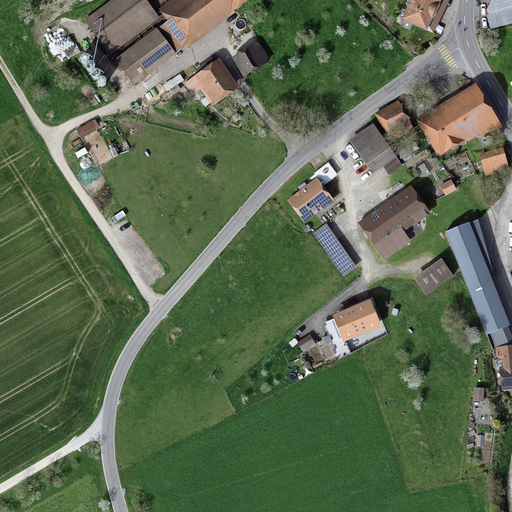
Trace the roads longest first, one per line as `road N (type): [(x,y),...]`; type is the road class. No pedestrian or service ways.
road 1 (tertiary): [(467,43),(297,158),(132,343),(106,422),(122,511)]
road 2 (track): [(133,90),(116,107),(47,138),(158,309)]
road 3 (track): [(335,131),(349,158),(350,205),(370,266),(364,283),(306,326)]
road 4 (track): [(210,41),(297,158)]
road 5 (track): [(0,489),(106,422)]
road 6 (residential): [(511,187),(497,253),(511,304)]
